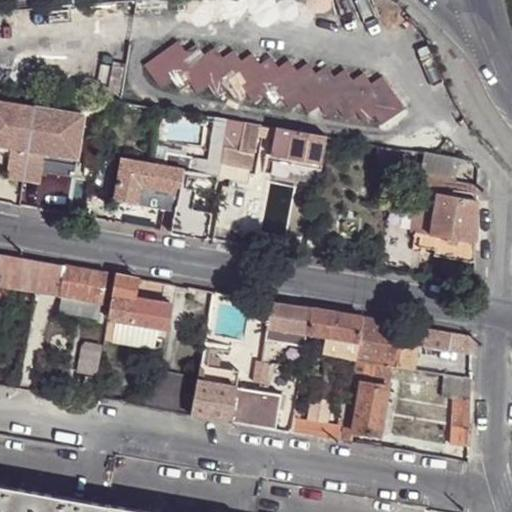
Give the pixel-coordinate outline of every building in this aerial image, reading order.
[(178,41),(146,65),(162,87),(172,81),(180,91),(191,83),(199,94),(209,87),(218,97),(228,89),(236,100),(247,93),(255,103),(265,96),(273,107),(283,100),(290,110),(302,102),(310,113),(320,106),(328,116),(338,109),(347,120),(357,111),(364,122),(376,115),(382,125),(405,109),(382,76),(372,83),(364,73),(354,80),(345,70),(335,76),(326,66),(315,73),(308,63),(298,71),(290,60),(279,68),(272,56),(261,64),(253,54),(242,61),(235,50),(223,58),(215,47),(204,54),(197,44),(187,51),(178,41)] [(81,112),(0,100),(0,144),(11,146),(10,153),(7,175),(40,181),(44,158),(45,151),(74,155),(81,112)] [(321,165),(327,136),(228,119),(220,162),(251,168),(257,136),(274,139),(271,157),(273,157),(272,163),(265,162),(263,174),(316,183),(321,165)] [(11,146),(0,144),(0,151),(10,153),(11,146)] [(74,155),(45,151),(44,158),(73,163),(74,155)] [(425,152),(421,175),(456,182),(459,159),(425,152)] [(170,232),(206,239),(210,212),(191,209),(195,191),(181,187),(183,171),(121,161),(115,201),(174,211),(170,232)] [(476,262),(478,185),(456,182),(421,175),(418,192),(437,196),(432,235),(421,234),(418,248),(436,251),(436,257),(476,262)] [(437,196),(418,192),(412,233),(421,234),(432,235),(437,196)] [(323,244),(307,241),(304,256),(321,259),(323,244)] [(0,285),(34,291),(39,261),(0,254),(0,285)] [(60,295),(65,265),(39,261),(34,291),(60,295)] [(107,273),(65,265),(60,295),(102,302),(107,273)] [(137,278),(114,274),(103,339),(110,340),(114,320),(157,327),(161,302),(134,297),(137,278)] [(141,279),(140,293),(173,295),(174,281),(141,279)] [(213,291),(196,288),(191,315),(208,318),(213,291)] [(236,295),(222,292),(221,300),(235,302),(236,295)] [(102,302),(60,295),(57,310),(100,316),(102,302)] [(161,302),(157,327),(167,328),(172,303),(161,302)] [(269,326),(308,334),(312,308),(273,302),(269,326)] [(364,317),(312,308),(308,334),(333,338),(359,343),(364,317)] [(450,332),(364,317),(359,343),(356,355),(355,361),(371,364),(412,370),(416,345),(446,350),(450,332)] [(333,338),(308,334),(306,345),(330,350),(333,338)] [(463,355),(472,355),(473,336),(464,334),(463,355)] [(359,343),(333,338),(330,350),(356,355),(359,343)] [(202,355),(195,396),(192,415),(276,430),(281,395),(264,392),(266,383),(260,382),(258,391),(236,387),(214,384),(217,368),(219,358),(202,355)] [(353,373),(355,361),(343,359),(340,371),(353,373)] [(271,363),(256,361),(253,381),(260,382),(266,383),(268,384),(271,363)] [(371,364),(355,361),(353,373),(351,381),(362,383),(368,384),(371,364)] [(217,368),(214,384),(236,387),(239,371),(217,368)] [(181,375),(149,371),(142,407),(192,415),(195,396),(179,392),(181,375)] [(471,381),(445,376),(442,400),(452,400),(452,429),(470,430),(471,381)] [(368,384),(362,383),(352,431),(378,436),(387,388),(368,384)] [(293,414),(290,431),(339,441),(342,429),(343,423),(337,422),(336,427),(299,420),(300,415),(293,414)] [(342,429),(339,441),(350,443),(352,431),(342,429)] [(470,430),(452,429),(451,447),(469,449),(470,430)] [(0,511),(26,511),(30,491),(0,485),(0,511)] [(103,511),(105,504),(30,491),(26,511),(103,511)]
